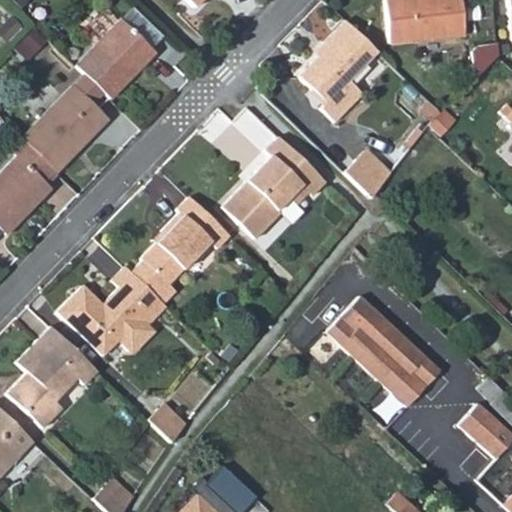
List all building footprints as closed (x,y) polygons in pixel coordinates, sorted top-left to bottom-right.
[(179,0),(191,11),(201,0),(179,0)] [(461,37),(457,0),(385,0),(390,44),(461,37)] [(150,57),(146,53),(159,38),(131,11),(71,71),(78,78),(98,97),(104,103),(150,57)] [(345,81),(373,53),(340,21),(319,44),(322,48),(314,57),(294,76),(307,89),(321,104),(318,107),(314,111),(328,124),(357,94),(345,81)] [(322,48),(319,44),(310,53),(314,57),(322,48)] [(472,78),(493,56),(492,44),(474,46),(469,52),(472,78)] [(86,110),(98,97),(78,78),(66,90),(86,110)] [(302,93),(318,107),(321,104),(307,89),(302,93)] [(49,175),(50,176),(101,124),(86,110),(66,90),(16,142),(19,145),(49,175)] [(511,110),(503,119),(511,127),(511,164),(510,166),(511,168),(511,110)] [(306,200),(319,186),(272,141),(259,155),(265,160),(241,185),(242,186),(217,211),(248,240),(273,216),(271,213),(282,202),(289,208),(302,195),(306,200)] [(38,186),(49,175),(19,145),(9,156),(12,160),(0,172),(0,238),(45,194),(38,186)] [(363,148),(353,159),(379,185),(389,172),(363,148)] [(353,159),(340,173),(367,200),(379,185),(353,159)] [(125,273),(120,268),(107,282),(115,289),(101,304),(82,285),(57,313),(101,356),(114,343),(124,353),(132,354),(152,334),(145,327),(162,310),(159,306),(170,295),(163,288),(206,244),(213,252),(225,239),(184,198),(172,211),(174,214),(153,235),(156,238),(147,247),(135,260),(137,262),(125,273)] [(144,244),(147,247),(156,238),(153,235),(144,244)] [(436,371),(357,297),(323,333),(402,407),(436,371)] [(92,372),(47,327),(12,362),(24,374),(29,379),(23,385),(14,383),(4,393),(38,427),(58,407),(50,400),(73,377),(80,384),(92,372)] [(29,379),(24,374),(14,383),(23,385),(29,379)] [(511,427),(511,405),(483,378),(472,391),(511,427)] [(455,424),(491,459),(511,438),(475,404),(455,424)] [(167,445),(179,431),(158,409),(144,423),(167,445)] [(0,474),(30,444),(0,414),(0,474)] [(511,511),(511,456),(509,460),(511,462),(511,489),(499,504),(507,511),(511,511)] [(231,511),(235,511),(250,497),(218,468),(204,483),(202,484),(231,511)] [(231,511),(202,484),(204,483),(196,476),(186,488),(197,497),(182,511),(231,511)] [(123,510),(130,499),(110,480),(101,489),(123,510)] [(100,511),(121,511),(123,510),(101,489),(89,501),(100,511)] [(413,511),(394,493),(384,504),(391,511),(413,511)]
